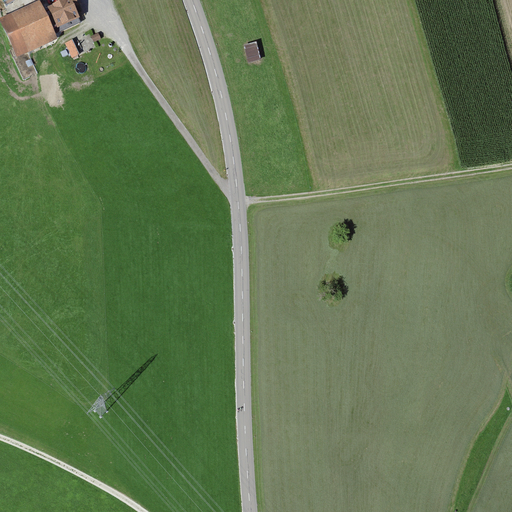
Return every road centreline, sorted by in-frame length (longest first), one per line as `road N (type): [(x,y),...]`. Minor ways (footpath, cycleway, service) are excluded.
road 1 (tertiary): [(192,0),(219,88),(238,207),(250,511)]
road 2 (track): [(511,163),(238,207)]
road 3 (track): [(0,438),(143,511)]
